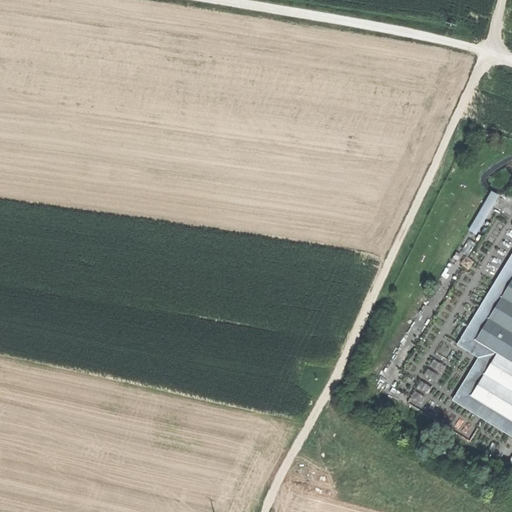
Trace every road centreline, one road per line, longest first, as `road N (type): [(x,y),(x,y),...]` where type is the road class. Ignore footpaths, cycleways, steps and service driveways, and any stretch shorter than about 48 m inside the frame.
road 1 (track): [(263,511),(488,51),(502,0)]
road 2 (track): [(511,59),(242,0)]
